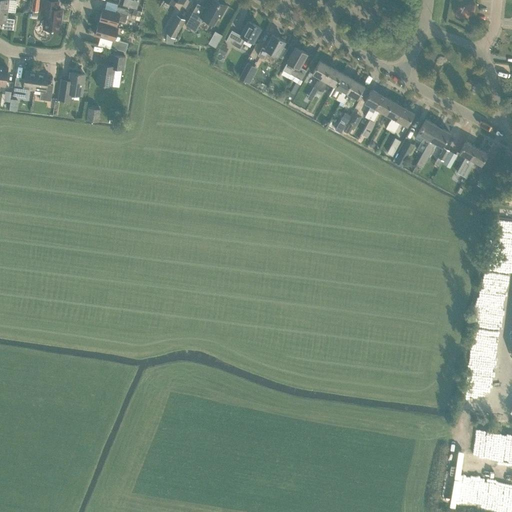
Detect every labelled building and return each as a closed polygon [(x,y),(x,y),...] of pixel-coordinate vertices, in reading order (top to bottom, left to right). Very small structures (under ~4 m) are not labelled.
[(0,0),(0,9),(15,11),(16,0),(0,0)] [(44,28),(58,30),(61,9),(57,9),(58,1),(50,0),(42,0),(41,12),(46,13),(44,28)] [(218,0),(208,0),(205,7),(197,3),(190,16),(197,20),(199,17),(213,24),(218,15),(220,17),(227,5),(218,0)] [(496,10),(493,0),(486,2),(488,12),(496,10)] [(125,21),(128,10),(117,6),(115,11),(102,8),(98,22),(116,26),(118,19),(125,21)] [(6,17),(7,10),(0,9),(0,21),(2,21),(2,28),(13,29),(14,18),(6,17)] [(174,37),(184,19),(176,15),(166,33),(174,37)] [(225,40),(239,48),(245,37),(252,41),(260,27),(248,20),(240,35),(231,30),(225,40)] [(164,21),(156,28),(161,34),(169,27),(164,21)] [(116,26),(98,22),(94,36),(111,40),(110,47),(125,51),(127,43),(115,39),(118,27),(116,26)] [(277,55),(284,41),(272,34),(265,48),(262,47),(258,55),(266,59),(270,51),(277,55)] [(227,45),(222,42),(217,51),(222,54),(227,45)] [(282,69),(301,79),(306,70),(299,66),(306,53),(295,46),(282,69)] [(123,69),(125,59),(111,57),(109,65),(99,63),(96,83),(111,85),(114,68),(123,69)] [(314,86),(318,89),(330,66),(319,60),(312,73),(320,78),(318,81),(317,80),(314,86)] [(258,68),(247,62),(238,77),(249,83),(258,68)] [(326,81),(334,85),(341,72),(330,66),(318,89),(322,91),(326,85),(324,84),(326,81)] [(27,88),(34,89),(36,72),(25,70),(23,81),(15,80),(13,95),(26,97),(27,88)] [(48,73),(36,72),(34,89),(41,90),(39,99),(50,100),(52,89),(46,88),(48,73)] [(82,95),(85,74),(70,72),(68,85),(60,84),(58,99),(66,100),(67,93),(82,95)] [(353,78),(341,72),(334,85),(342,90),(340,93),(339,92),(336,98),(340,101),(353,78)] [(364,85),(353,78),(340,101),(344,103),(348,97),(346,96),(348,93),(356,98),(364,85)] [(9,104),(11,90),(3,89),(1,102),(9,104)] [(365,116),(369,118),(382,95),(371,89),(364,102),(371,106),(365,116)] [(379,110),(385,113),(392,101),(382,95),(369,118),(373,120),(379,110)] [(386,128),(390,130),(403,106),(392,101),(385,113),(392,117),(386,128)] [(413,112),(403,106),(390,130),(393,132),(399,121),(406,125),(413,112)] [(100,108),(88,107),(86,119),(98,120),(100,108)] [(417,148),(423,152),(437,125),(425,119),(417,133),(424,137),(421,141),(417,148)] [(449,132),(437,125),(423,152),(421,155),(427,158),(435,142),(442,146),(449,132)] [(402,165),(414,144),(406,140),(394,161),(402,165)] [(457,172),(461,174),(476,147),(465,141),(459,152),(465,156),(457,172)] [(449,150),(443,147),(437,158),(443,161),(449,150)] [(487,153),(476,147),(461,174),(465,176),(474,161),(480,164),(487,153)] [(456,154),(449,150),(446,156),(454,160),(456,154)] [(487,179),(483,176),(481,176),(477,184),(482,187),(487,179)] [(482,321),(499,322),(499,311),(482,311),(482,321)] [(469,386),(469,398),(496,398),(496,386),(469,386)]
